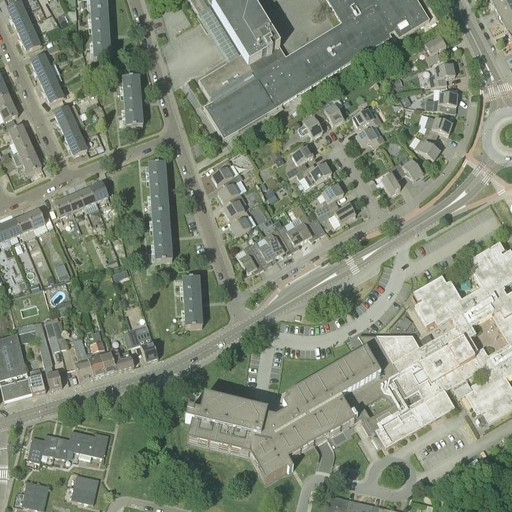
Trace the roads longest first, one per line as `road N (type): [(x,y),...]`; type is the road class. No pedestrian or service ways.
road 1 (tertiary): [(243,327),(438,212),(495,157)]
road 2 (tertiary): [(0,423),(163,373),(243,327)]
road 3 (residential): [(234,301),(176,135)]
road 4 (residential): [(234,301),(380,222)]
road 5 (residential): [(380,222),(415,203),(454,161),(471,102)]
road 6 (residential): [(66,179),(0,35)]
road 7 (residential): [(176,135),(134,0)]
road 8 (tertiary): [(503,112),(452,0)]
